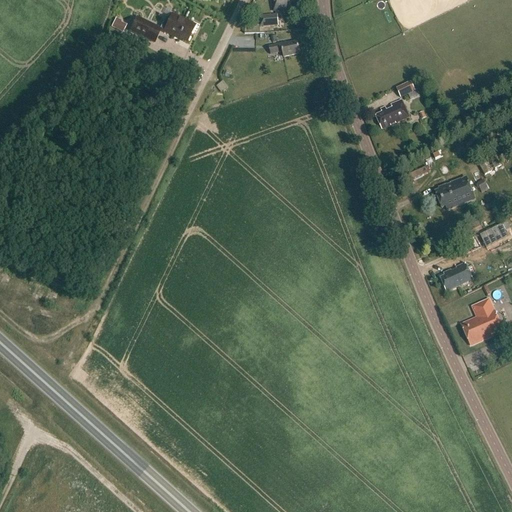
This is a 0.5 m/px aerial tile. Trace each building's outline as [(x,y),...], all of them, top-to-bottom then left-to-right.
[(273,0),(274,12),(286,10),(286,8),(304,6),(303,0),(273,0)] [(166,18),(160,29),(161,30),(165,31),(164,32),(174,37),(175,37),(187,43),(195,26),(172,15),(170,20),(166,18)] [(277,15),(259,17),(260,28),(278,26),(277,15)] [(161,30),(160,29),(137,18),(130,32),(154,44),(161,30)] [(116,19),(111,29),(120,33),(124,25),(120,23),(121,22),(116,19)] [(271,55),(283,52),(284,58),(300,54),(297,42),(286,44),(286,43),(269,47),(271,55)] [(260,52),(254,54),(258,63),(264,60),(260,52)] [(410,81),(395,88),(400,98),(415,91),(415,90),(418,88),(415,82),(412,83),(410,81)] [(384,107),(379,109),(382,114),(376,116),(382,130),(410,118),(401,99),(390,105),(391,108),(386,111),(384,107)] [(494,156),(479,165),(485,176),(500,167),(494,156)] [(435,192),(442,209),(446,207),(447,211),(475,200),(466,178),(463,179),(464,181),(462,182),(461,180),(450,184),(451,186),(448,187),(447,186),(439,189),(440,191),(435,192)] [(488,191),(484,181),(477,184),(477,185),(478,184),(482,193),(488,191)] [(481,227),(479,222),(469,226),(472,231),(481,227)] [(501,225),(479,235),(485,248),(507,238),(501,225)] [(474,240),(463,245),(452,250),(457,261),(468,256),(479,251),(474,240)] [(452,273),(451,271),(444,274),(445,276),(441,279),(447,292),(473,280),(466,264),(456,268),(457,271),(452,273)] [(461,326),(471,347),(504,332),(489,300),(472,308),(477,319),(461,326)]
